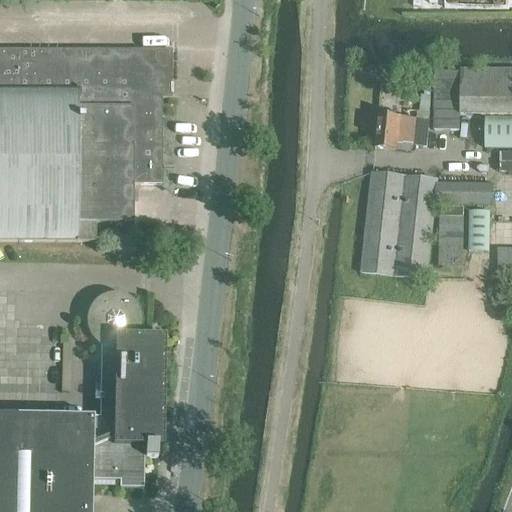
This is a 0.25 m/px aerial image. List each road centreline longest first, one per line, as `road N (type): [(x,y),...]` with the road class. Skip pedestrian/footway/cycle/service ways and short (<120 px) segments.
road 1 (unclassified): [(268,511),(308,238),(320,0)]
road 2 (unclassified): [(187,511),(244,0)]
